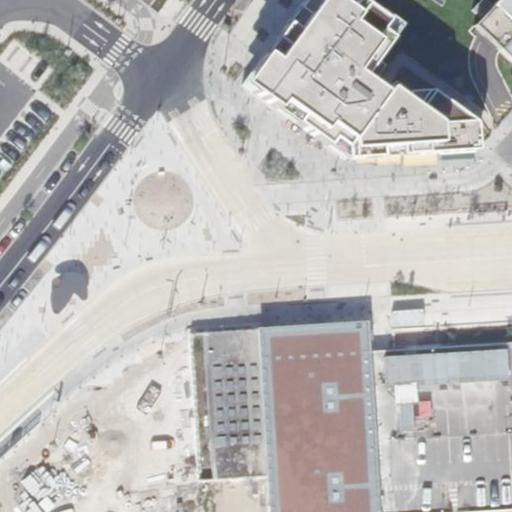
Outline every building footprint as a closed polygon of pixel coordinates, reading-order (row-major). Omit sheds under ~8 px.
[(302,0),(240,85),(343,161),(473,151),(472,124),(427,92),(403,93),(389,83),(382,94),(359,78),(386,39),(375,31),(383,21),(354,0),(353,0),(346,10),(335,2),(336,0),(302,0)] [(346,10),(353,0),(336,0),(335,2),(346,10)] [(511,0),(478,0),(470,10),(479,18),(471,26),(511,64),(511,0)] [(375,31),(386,39),(394,29),(383,21),(375,31)] [(377,511),(366,356),(364,324),(322,327),(304,328),(293,329),(282,330),(273,331),(201,335),(212,482),(256,479),(266,478),(267,486),(268,495),(268,508),(268,511),(377,511)] [(511,511),(511,347),(382,355),(366,356),(377,511),(511,511)]
